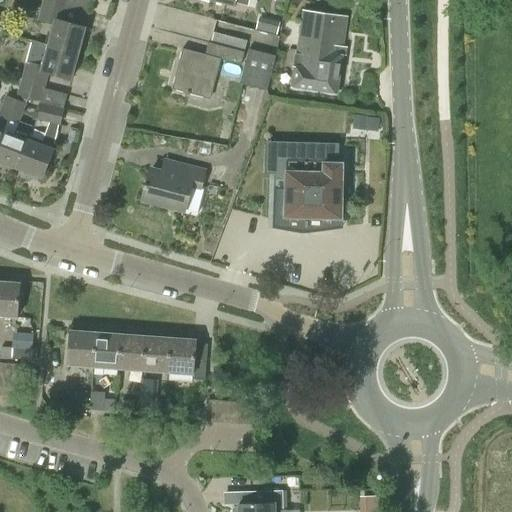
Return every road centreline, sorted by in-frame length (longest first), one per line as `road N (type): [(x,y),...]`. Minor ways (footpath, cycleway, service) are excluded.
road 1 (secondary): [(411,321),(397,0)]
road 2 (tertiary): [(361,345),(255,303),(76,254)]
road 3 (residential): [(76,254),(139,0)]
road 4 (residential): [(199,511),(184,486),(154,465),(0,423)]
road 5 (secondary): [(361,345),(350,369),(359,405),(390,426),(413,428)]
